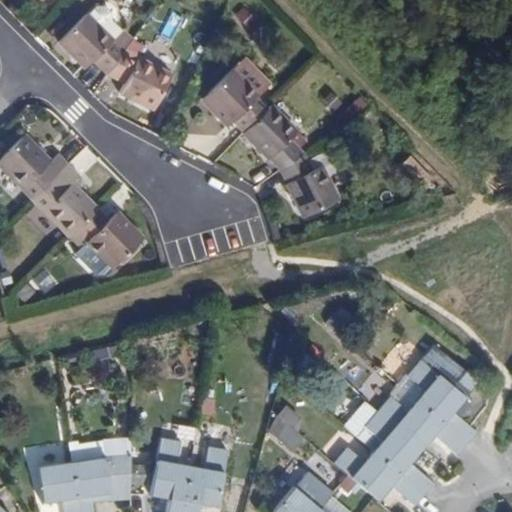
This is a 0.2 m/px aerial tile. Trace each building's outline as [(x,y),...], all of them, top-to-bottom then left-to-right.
[(105,2),(96,4),(87,14),(112,38),(120,29),(109,18),(112,9),(105,2)] [(94,57),(107,71),(123,49),(130,38),(120,29),(112,38),(86,13),(59,40),(85,67),(94,57)] [(123,49),(107,71),(124,79),(120,91),(155,105),(171,70),(123,49)] [(254,94),(264,85),(242,61),(231,71),(254,94)] [(235,115),(247,127),(267,107),(254,94),(231,71),(230,70),(201,98),(228,123),(235,115)] [(247,127),(243,131),(279,168),(303,151),(289,137),(295,129),(270,104),(267,107),(247,127)] [(0,157),(0,167),(32,200),(67,165),(55,154),(49,158),(25,134),(0,157)] [(303,151),(279,168),(304,216),(338,199),(321,165),(312,170),(303,151)] [(67,165),(32,200),(67,237),(76,229),(97,207),(70,179),(76,174),(67,165)] [(109,219),(97,207),(76,229),(113,267),(115,264),(130,250),(139,240),(114,215),(109,219)] [(135,255),(130,250),(115,264),(120,270),(135,255)] [(476,431),(465,422),(453,412),(464,398),(420,360),(406,374),(398,385),(415,400),(465,444),(476,431)] [(456,455),(465,444),(415,400),(398,385),(388,396),(375,410),(420,449),(432,435),(456,455)] [(375,410),(362,399),(349,414),(380,440),(371,451),(421,494),(431,482),(409,462),(420,449),(375,410)] [(290,449),(299,439),(275,419),(267,429),(290,449)] [(166,498),(163,511),(179,511),(188,467),(175,464),(179,442),(158,438),(148,495),(166,498)] [(188,467),(179,511),(195,511),(198,503),(215,506),(225,450),(206,446),(202,469),(188,467)] [(412,506),(421,494),(371,451),(363,461),(346,446),(332,461),(376,500),(389,485),(412,506)] [(89,494),(89,500),(129,494),(130,455),(104,458),(108,492),(89,494)] [(70,463),(75,511),(90,511),(89,500),(89,494),(108,492),(104,458),(70,463)] [(60,500),(61,511),(75,511),(70,463),(36,468),(40,501),(60,500)] [(315,511),(318,508),(316,507),(328,493),(304,472),(269,511),(315,511)]
